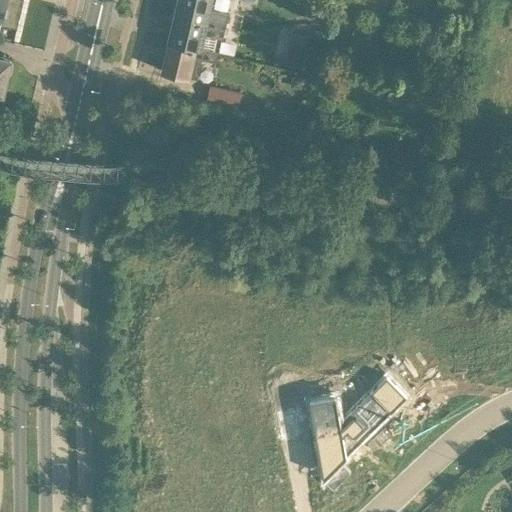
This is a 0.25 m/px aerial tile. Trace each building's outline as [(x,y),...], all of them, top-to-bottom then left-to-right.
[(0,0),(0,24),(18,29),(24,0),(0,0)] [(178,0),(175,15),(228,27),(230,13),(230,12),(223,11),(213,8),(215,0),(178,0)] [(175,15),(169,41),(203,49),(207,35),(223,39),(232,41),(234,34),(238,34),(239,30),(228,27),(175,15)] [(309,36),(292,33),(285,65),(302,69),(309,36)] [(220,53),(203,49),(169,41),(162,72),(201,82),(207,59),(218,62),(220,53)] [(0,91),(2,92),(7,75),(12,73),(14,66),(10,62),(10,60),(0,57),(0,91)] [(291,88),(302,89),(303,78),(292,76),(291,88)] [(211,86),(208,101),(240,107),(243,92),(211,86)] [(323,454),(326,470),(407,390),(387,370),(342,415),(338,388),(311,393),(316,420),(312,420),(318,454),(323,454)]
